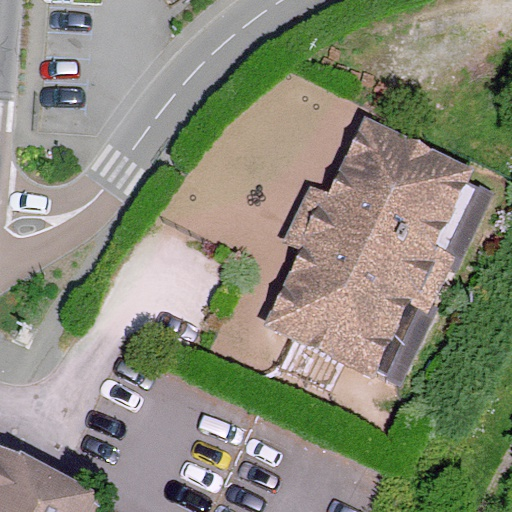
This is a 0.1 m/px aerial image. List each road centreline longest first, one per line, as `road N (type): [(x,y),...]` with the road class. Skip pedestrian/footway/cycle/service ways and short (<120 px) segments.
road 1 (residential): [(284,0),(187,80),(103,189)]
road 2 (unclassified): [(0,259),(64,240),(103,189)]
